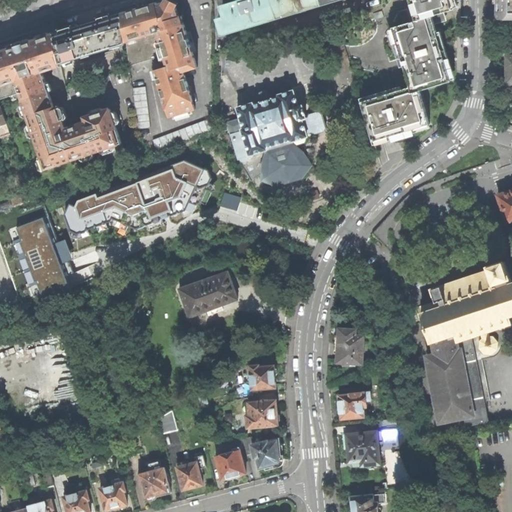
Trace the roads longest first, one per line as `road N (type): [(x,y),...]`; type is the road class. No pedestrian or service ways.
road 1 (tertiary): [(465,124),(363,207),(315,291),(305,368),(315,478)]
road 2 (residential): [(188,511),(315,478)]
road 3 (tertiary): [(479,0),(477,94),(465,124)]
